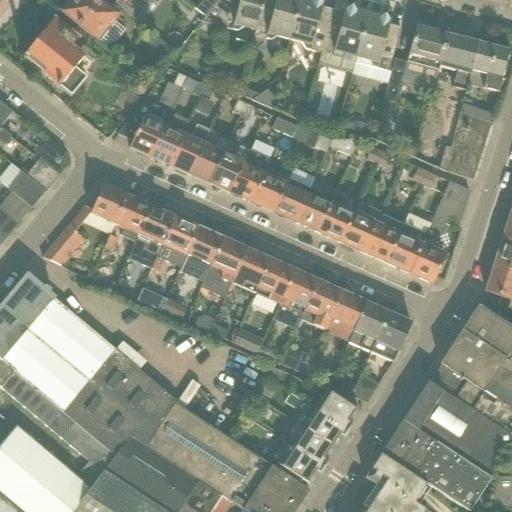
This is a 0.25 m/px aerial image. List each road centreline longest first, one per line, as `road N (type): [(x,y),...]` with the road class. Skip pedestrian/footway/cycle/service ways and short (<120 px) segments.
road 1 (residential): [(446,319),(98,160)]
road 2 (residential): [(319,511),(446,319)]
road 3 (residential): [(446,319),(511,139)]
road 4 (residential): [(0,278),(98,160)]
road 5 (residential): [(98,160),(0,80)]
